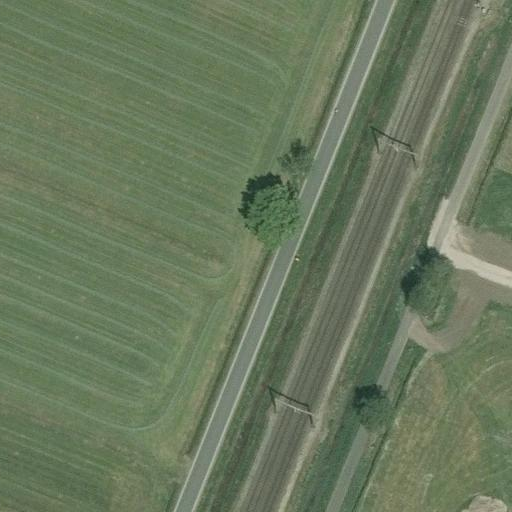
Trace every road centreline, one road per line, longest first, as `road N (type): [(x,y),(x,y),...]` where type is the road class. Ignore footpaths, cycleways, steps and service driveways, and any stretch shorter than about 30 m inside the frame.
road 1 (unclassified): [(183,511),(385,0)]
road 2 (unclassified): [(332,511),(511,60)]
